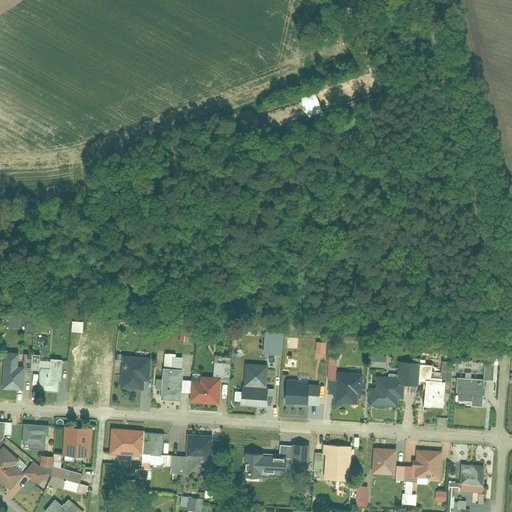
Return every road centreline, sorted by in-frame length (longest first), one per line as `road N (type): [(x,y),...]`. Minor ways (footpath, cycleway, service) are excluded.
road 1 (unclassified): [(502,441),(505,345),(455,0)]
road 2 (residential): [(101,412),(502,441)]
